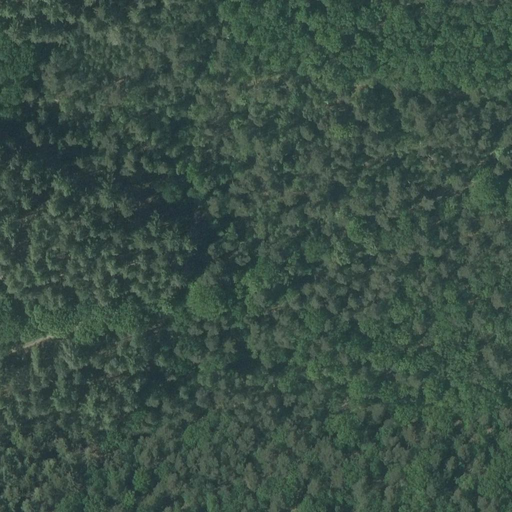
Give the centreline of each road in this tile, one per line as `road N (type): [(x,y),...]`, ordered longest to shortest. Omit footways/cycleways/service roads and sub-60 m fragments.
road 1 (track): [(511,147),(185,287)]
road 2 (track): [(185,287),(225,0)]
road 3 (track): [(64,511),(104,461),(161,297)]
road 4 (track): [(185,287),(0,354)]
